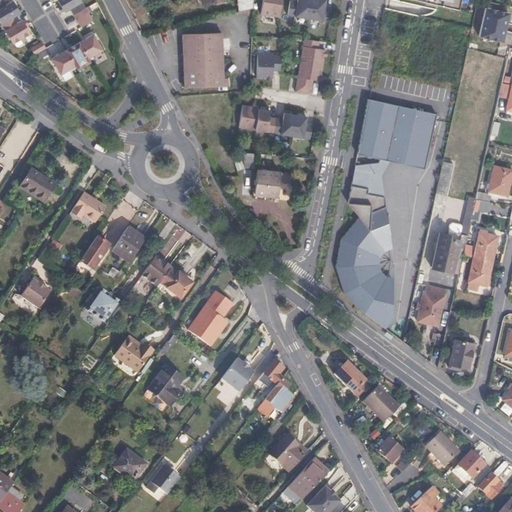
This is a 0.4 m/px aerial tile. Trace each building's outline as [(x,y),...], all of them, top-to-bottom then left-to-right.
[(0,0),(0,20),(2,23),(13,16),(20,11),(13,0),(10,0),(5,3),(3,0),(0,0)] [(74,13),(85,6),(81,0),(57,0),(64,10),(70,7),(74,13)] [(238,0),(238,13),(253,9),(252,0),(238,0)] [(279,16),(281,0),(262,0),(260,14),(279,16)] [(308,18),(310,0),(298,0),(299,1),(291,0),(289,15),(308,18)] [(323,0),(310,0),(308,18),(328,21),(330,7),(323,5),(323,0)] [(460,0),(409,0),(458,11),(460,0)] [(89,12),(85,6),(74,13),(78,19),(89,12)] [(217,18),(232,14),(232,7),(215,10),(217,18)] [(504,41),(508,12),(482,7),(476,35),(504,41)] [(93,18),(89,12),(78,19),(82,25),(93,18)] [(13,16),(2,23),(13,42),(31,32),(22,18),(17,22),(13,16)] [(78,41),(88,57),(103,48),(93,32),(78,41)] [(224,85),(222,34),(183,35),(184,86),(224,85)] [(318,49),(320,41),(304,39),(303,40),(300,62),(323,65),(326,50),(318,49)] [(42,40),(31,46),(35,53),(46,46),(42,40)] [(479,43),(469,40),(467,50),(477,52),(479,43)] [(77,68),(90,60),(88,57),(78,41),(66,48),(75,64),(77,67),(77,68)] [(61,72),(75,64),(66,48),(52,57),(61,72)] [(280,71),(281,59),(281,56),(257,55),(256,77),(273,78),(273,71),(280,71)] [(320,81),(323,65),(300,62),(298,77),(305,79),(303,93),(311,94),(313,80),(320,81)] [(296,92),(303,93),(305,79),(298,77),(296,92)] [(375,99),(368,98),(358,153),(376,157),(377,153),(422,163),(431,123),(434,124),(437,113),(375,99)] [(239,126),(255,129),(258,108),(258,107),(243,104),(239,126)] [(255,129),(274,133),(276,118),(269,116),(270,110),(258,108),(255,129)] [(274,133),(292,136),(295,115),(285,113),(283,119),(276,118),(274,133)] [(295,115),(292,136),(310,139),(313,125),(306,123),(307,117),(295,115)] [(254,153),(232,152),(238,171),(243,168),(253,169),(254,153)] [(381,160),(356,164),(352,185),(369,188),(368,193),(385,196),(384,175),(393,157),(382,154),(381,160)] [(453,163),(442,161),(435,193),(445,195),(453,163)] [(488,190),(506,195),(511,170),(494,165),(488,190)] [(277,197),(279,172),(256,170),(253,195),(255,195),(254,199),(258,199),(259,196),(277,197)] [(51,207),(63,190),(39,174),(28,192),(51,207)] [(369,188),(352,185),(349,202),(359,216),(342,238),(336,266),(344,293),(363,313),(368,316),(385,328),(391,321),(392,310),(374,297),(384,282),(380,279),(376,275),(373,266),(373,261),(375,256),(378,252),(382,248),(386,247),(385,196),(368,193),(369,188)] [(477,191),(475,197),(489,201),(490,194),(477,191)] [(105,206),(84,192),(72,210),(82,216),(83,213),(96,221),(105,206)] [(440,232),(431,267),(458,274),(475,198),(468,197),(462,225),(458,240),(449,236),(446,234),(440,232)] [(448,224),(446,234),(449,236),(458,240),(462,225),(461,224),(452,222),(448,224)] [(145,239),(127,227),(111,251),(128,263),(145,239)] [(479,233),(473,257),(491,261),(497,237),(479,233)] [(109,244),(96,236),(80,260),(92,268),(109,244)] [(171,267),(155,256),(141,276),(156,287),(160,283),(171,267)] [(491,261),(473,257),(468,282),(486,286),(491,261)] [(178,272),(171,267),(160,283),(180,298),(192,282),(185,277),(178,272)] [(72,271),(70,275),(80,283),(83,279),(72,271)] [(38,306),(49,290),(43,286),(45,284),(37,279),(36,281),(30,277),(19,293),(38,306)] [(384,282),(374,297),(392,310),(393,281),(384,282)] [(427,285),(425,292),(444,297),(446,290),(427,285)] [(93,314),(108,293),(99,286),(84,307),(93,314)] [(223,316),(233,301),(217,289),(188,328),(211,345),(228,320),(223,316)] [(438,327),(444,297),(425,292),(423,292),(416,321),(438,327)] [(122,303),(108,293),(93,314),(107,324),(122,303)] [(511,361),(511,331),(509,331),(503,357),(507,358),(506,360),(511,361)] [(137,372),(151,353),(128,336),(114,355),(137,372)] [(467,368),(474,344),(455,340),(450,364),(467,368)] [(241,363),(235,358),(221,378),(238,391),(253,371),(247,367),(248,366),(242,362),(241,363)] [(281,378),(283,375),(279,372),(283,367),(274,360),(263,373),(276,384),(281,378)] [(357,396),(368,385),(364,381),(365,379),(352,366),(350,368),(345,363),(335,373),(340,378),(339,379),(357,396)] [(176,388),(184,378),(167,365),(150,388),(171,404),(181,391),(176,388)] [(288,384),(281,378),(276,384),(256,410),(265,417),(273,407),(274,406),(272,404),(284,390),(288,384)] [(381,422),(398,407),(377,386),(362,401),(381,422)] [(511,387),(502,400),(511,407),(511,387)] [(291,396),(284,390),(272,404),(274,406),(273,407),(279,412),(291,396)] [(242,407),(238,404),(228,416),(232,419),(242,407)] [(270,438),(281,424),(276,421),(265,434),(270,438)] [(444,466),(459,451),(440,431),(425,446),(444,466)] [(390,462),(401,449),(388,438),(377,450),(390,462)] [(283,476),(301,456),(294,449),(292,451),(280,440),(264,460),(283,476)] [(133,481),(146,464),(127,449),(114,466),(133,481)] [(470,476),(483,463),(471,451),(458,464),(470,476)] [(413,460),(407,454),(396,466),(400,472),(413,460)] [(313,458),(287,486),(301,499),(327,471),(313,458)] [(167,494),(180,476),(164,464),(146,487),(153,493),(158,487),(167,494)] [(470,476),(458,464),(454,468),(466,481),(470,476)] [(489,497),(502,485),(490,473),(477,485),(489,497)] [(0,500),(0,501),(7,492),(13,484),(0,474),(0,500)] [(301,499),(287,486),(281,492),(295,505),(301,499)] [(329,492),(323,486),(305,505),(312,511),(328,511),(339,501),(333,496),(335,494),(330,490),(329,492)] [(431,486),(426,490),(433,498),(438,493),(431,486)] [(456,505),(464,497),(456,488),(453,491),(458,496),(453,502),(456,505)] [(416,511),(433,511),(440,505),(433,498),(426,490),(410,505),(416,511)] [(0,506),(7,511),(17,511),(24,504),(7,492),(0,501),(0,506)] [(511,511),(511,500),(510,499),(496,511),(511,511)]
